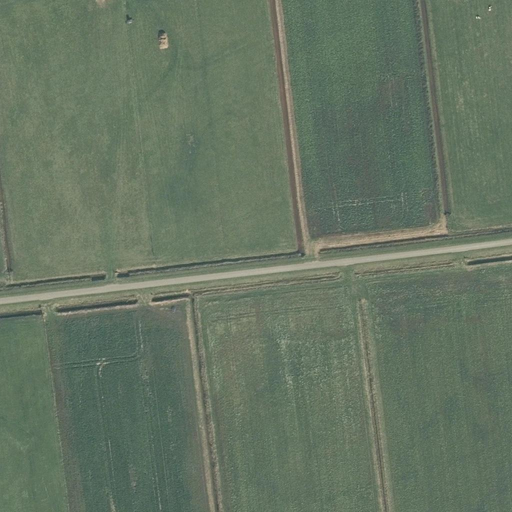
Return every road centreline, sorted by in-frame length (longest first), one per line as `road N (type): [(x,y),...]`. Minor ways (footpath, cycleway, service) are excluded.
road 1 (unclassified): [(0,302),(511,241)]
road 2 (track): [(42,297),(70,511)]
